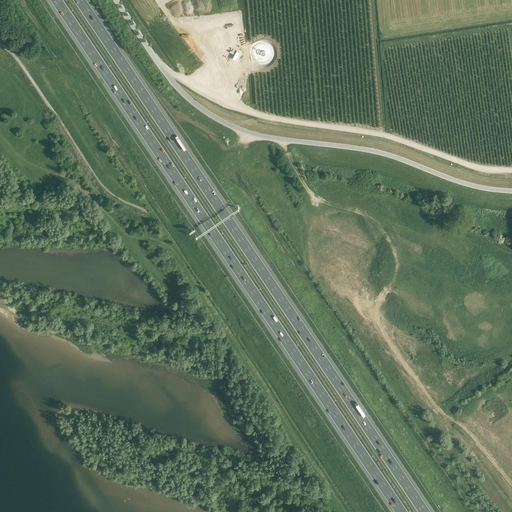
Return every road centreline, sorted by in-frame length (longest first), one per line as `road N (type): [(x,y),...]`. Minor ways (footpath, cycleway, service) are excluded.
road 1 (motorway): [(55,0),(401,511)]
road 2 (motorway): [(423,511),(78,0)]
road 3 (tertiary): [(511,190),(472,185),(401,157),(237,129),(168,78),(116,0)]
road 4 (track): [(149,216),(97,183),(57,123)]
